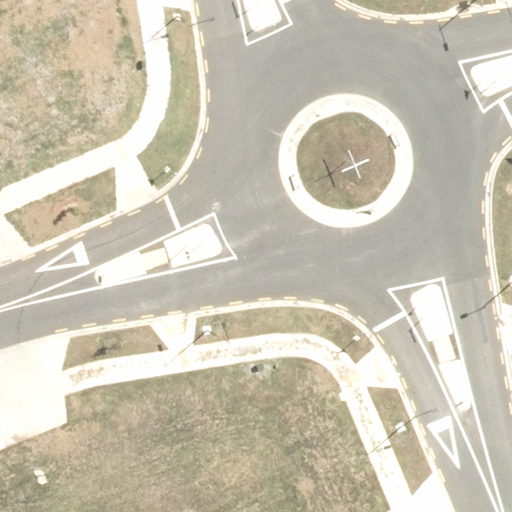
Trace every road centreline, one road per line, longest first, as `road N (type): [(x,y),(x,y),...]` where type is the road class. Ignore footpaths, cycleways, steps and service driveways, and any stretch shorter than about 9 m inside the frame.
road 1 (residential): [(479,83),(498,116),(506,190),(475,258),(413,301)]
road 2 (residential): [(0,317),(236,223)]
road 3 (residential): [(497,511),(413,301)]
road 4 (residential): [(413,301),(371,309),(329,304),(290,287),(258,259),(236,223)]
road 5 (residential): [(292,48),(372,27),(413,35),(479,83)]
road 6 (residential): [(236,223),(227,145),(239,107),(292,48)]
